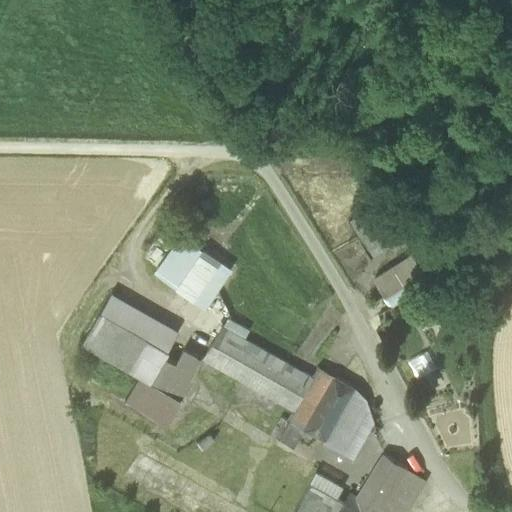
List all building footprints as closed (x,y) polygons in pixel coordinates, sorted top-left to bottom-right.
[(349,221),(372,257),(401,240),(397,230),(380,202),(349,221)] [(176,289),(204,249),(182,234),(154,273),(176,289)] [(194,302),(222,261),(204,249),(176,289),(194,302)] [(393,266),(405,285),(423,273),(424,272),(412,253),(393,266)] [(233,268),(222,261),(194,302),(206,309),(233,268)] [(405,285),(393,266),(373,278),(384,298),(405,285)] [(431,285),(423,273),(405,285),(413,297),(431,285)] [(463,300),(436,287),(428,303),(455,316),(463,300)] [(83,342),(129,368),(149,335),(166,345),(176,329),(113,292),(83,342)] [(229,317),(223,326),(245,338),(250,329),(229,317)] [(305,429),(326,441),(356,387),(319,366),(313,377),(245,338),(223,326),(222,326),(203,358),(294,410),(289,419),(291,421),(305,429)] [(140,375),(152,381),(166,356),(161,353),(166,345),(149,335),(129,368),(140,375)] [(185,348),(177,362),(176,363),(190,370),(199,356),(185,348)] [(195,373),(190,370),(176,363),(177,362),(166,356),(152,381),(181,399),(195,373)] [(183,399),(181,399),(152,381),(140,375),(125,400),(168,426),(183,399)] [(352,456),(358,445),(343,437),(363,401),(367,399),(356,387),(326,441),(352,456)] [(373,419),(367,399),(363,401),(343,437),(358,445),(373,419)] [(294,448),(305,429),(291,421),(280,440),(294,448)] [(383,511),(381,511),(401,478),(402,478),(408,468),(384,453),(384,454),(384,453),(357,496),(350,492),(345,501),(338,511),(383,511)] [(402,511),(425,478),(408,468),(402,478),(401,478),(381,511),(383,511),(402,511)] [(311,481),(338,497),(342,487),(316,472),(311,481)] [(338,511),(345,501),(338,497),(311,481),(293,511),(338,511)]
